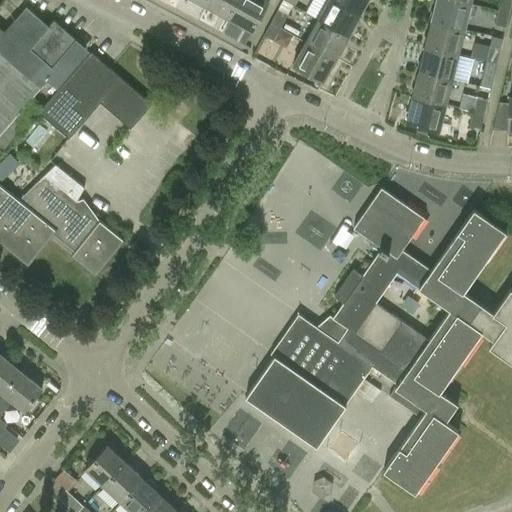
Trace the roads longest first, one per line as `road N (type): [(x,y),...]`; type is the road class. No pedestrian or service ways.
road 1 (residential): [(89,373),(154,302),(277,98)]
road 2 (residential): [(511,168),(399,156),(277,98)]
road 3 (residential): [(247,511),(89,373)]
road 4 (residential): [(277,98),(99,0)]
road 5 (residential): [(0,496),(89,373)]
